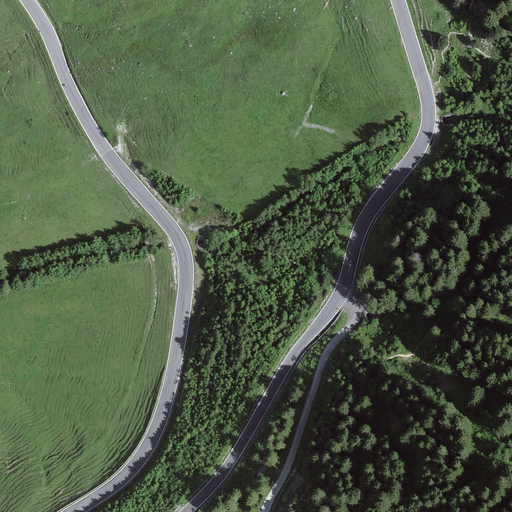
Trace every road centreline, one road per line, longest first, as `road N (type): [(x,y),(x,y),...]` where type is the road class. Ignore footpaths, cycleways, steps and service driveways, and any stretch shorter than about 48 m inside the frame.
road 1 (secondary): [(73,511),(124,476),(149,442),(175,359),(186,268),(174,231),(90,126),(27,0)]
road 2 (secondary): [(398,0),(427,95),(424,137),(363,222),(335,301),(286,364),(226,468),(185,511)]
road 3 (track): [(264,511),(327,351),(352,322),(341,291)]
